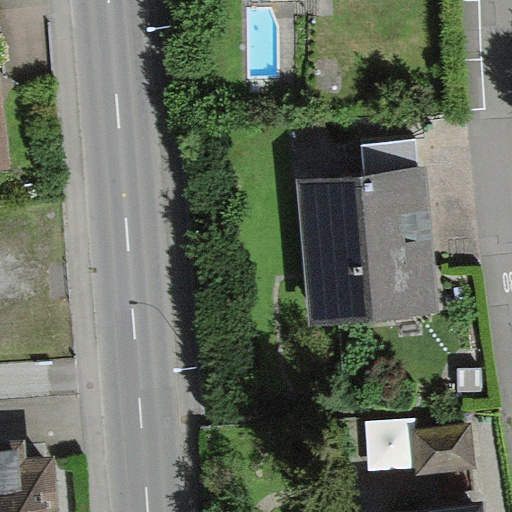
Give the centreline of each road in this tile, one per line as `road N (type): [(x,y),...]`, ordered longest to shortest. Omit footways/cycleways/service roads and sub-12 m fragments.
road 1 (primary): [(103,0),(145,511)]
road 2 (residential): [(511,238),(498,0)]
